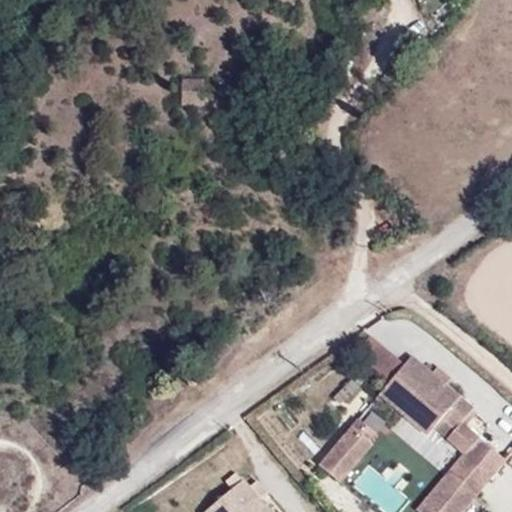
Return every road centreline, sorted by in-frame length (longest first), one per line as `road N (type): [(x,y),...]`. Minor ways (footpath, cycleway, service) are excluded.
road 1 (track): [(95,511),(511,198)]
road 2 (track): [(359,313),(360,190),(333,138),(343,105),(386,54),(397,0)]
road 3 (track): [(389,290),(511,385)]
